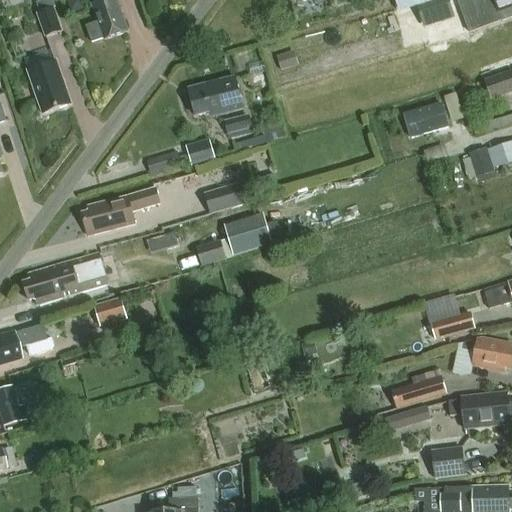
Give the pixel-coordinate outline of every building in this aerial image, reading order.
[(48,38),(65,33),(56,9),(55,9),(51,0),(50,0),(39,4),(42,13),(39,15),(48,38)] [(72,16),(86,11),(82,0),(69,0),(67,1),(72,16)] [(86,28),(88,33),(92,45),(104,40),(105,43),(129,35),(117,0),(116,0),(93,8),(99,24),(86,28)] [(425,29),(453,20),(455,20),(448,0),(434,0),(417,5),(425,29)] [(511,12),(511,0),(493,0),(500,17),(511,12)] [(288,55),(278,58),(282,72),(292,69),(288,55)] [(44,117),(72,107),(57,64),(29,73),(44,117)] [(511,74),(486,82),(491,101),(511,95),(511,74)] [(213,120),(244,112),(236,80),(189,92),(197,119),(211,115),(213,120)] [(411,140),(450,129),(443,105),(404,116),(411,140)] [(250,117),(226,124),(229,137),(253,130),(250,117)] [(272,136),(274,143),(286,139),(284,132),(272,136)] [(236,153),(267,145),(264,137),(234,145),(236,153)] [(469,156),(477,179),(495,174),(487,150),(469,156)] [(244,187),(206,199),(211,217),(211,218),(249,206),(244,187)] [(161,207),(157,191),(89,209),(90,215),(83,217),(89,239),(136,226),(133,215),(161,207)] [(264,217),(225,229),(234,259),(273,247),(264,217)] [(176,232),(160,237),(166,256),(182,251),(176,232)] [(203,269),(227,262),(222,243),(198,250),(203,269)] [(32,283),(25,285),(30,303),(36,301),(38,307),(82,295),(108,287),(99,258),(73,265),(30,277),(32,283)] [(115,295),(145,286),(137,260),(107,269),(115,295)] [(511,282),(484,291),(485,295),(491,312),(511,305),(511,282)] [(122,300),(95,308),(101,329),(128,321),(122,300)] [(428,312),(437,342),(475,331),(471,315),(452,320),(448,307),(428,312)] [(0,367),(24,361),(20,350),(26,348),(47,342),(43,327),(16,335),(15,334),(0,338),(0,367)] [(465,345),(464,352),(476,354),(473,368),(506,375),(507,370),(511,370),(511,346),(481,340),(465,345)] [(47,342),(26,348),(28,356),(32,358),(51,352),(53,348),(51,341),(47,342)] [(314,343),(302,346),(305,359),(318,355),(314,343)] [(415,388),(393,395),(398,413),(450,397),(444,379),(415,388)] [(20,408),(14,387),(0,391),(0,411),(5,428),(46,415),(41,402),(20,408)] [(462,400),(463,403),(451,405),(452,418),(464,416),(466,432),(511,427),(511,422),(511,400),(509,401),(508,395),(462,400)] [(385,422),(386,426),(388,432),(394,431),(405,427),(414,425),(431,419),(428,409),(411,415),(402,417),(394,420),(386,422),(385,422)] [(0,451),(0,472),(16,468),(10,449),(0,451)] [(463,452),(433,455),(436,482),(466,478),(463,452)] [(369,484),(353,488),(357,502),(372,497),(369,484)] [(511,511),(511,494),(511,495),(511,489),(445,492),(445,498),(442,498),(442,511),(511,511)] [(195,511),(200,511),(199,499),(174,500),(174,511),(195,511)]
